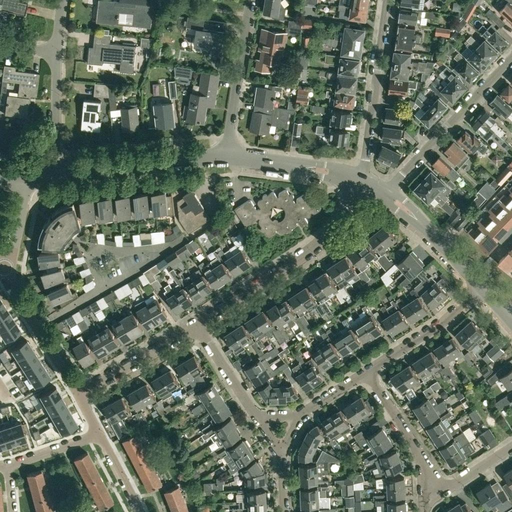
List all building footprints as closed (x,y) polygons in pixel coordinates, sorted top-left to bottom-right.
[(0,0),(0,12),(1,10),(13,13),(25,15),(25,14),(27,3),(17,1),(17,0),(0,0)] [(151,26),(153,5),(160,5),(160,0),(119,0),(120,1),(114,0),(98,0),(98,6),(101,7),(100,21),(151,26)] [(280,2),(280,0),(265,0),(264,12),(272,13),(272,18),(284,20),(286,8),(284,7),(280,2)] [(369,8),(369,0),(342,0),(342,4),(369,8)] [(401,0),(401,5),(412,6),(412,8),(422,10),(423,0),(401,0)] [(511,0),(506,0),(508,2),(499,11),(511,23),(511,0)] [(459,3),(454,2),(453,6),(452,11),(458,12),(463,12),(464,4),(459,3)] [(369,8),(342,4),(339,4),(338,10),(351,11),(350,18),(367,20),(369,8)] [(412,11),(410,11),(401,9),(400,15),(398,15),(398,19),(399,20),(399,21),(420,24),(422,17),(422,11),(412,10),(412,11)] [(471,14),(465,11),(462,15),(463,16),(468,20),(471,14)] [(505,23),(498,16),(494,13),(490,18),(501,28),(505,23)] [(204,20),(198,18),(188,17),(186,27),(197,29),(194,47),(213,50),(212,55),(221,57),(225,33),(203,29),(204,20)] [(314,20),(302,19),(302,28),(313,29),(314,20)] [(302,23),(288,20),(287,27),(301,29),(302,23)] [(463,26),(458,22),(458,23),(455,28),(459,31),(463,26)] [(415,26),(408,25),(399,23),(398,25),(397,26),(397,29),(398,30),(397,35),(422,39),(422,35),(414,33),(415,26)] [(508,42),(501,35),(496,31),(492,34),(483,25),(479,29),(501,50),(508,42)] [(286,27),(285,33),(286,33),(285,34),(288,34),(288,33),(301,35),(301,29),(287,27),(286,27)] [(364,30),(354,28),(346,27),(345,35),(335,34),(335,39),(362,42),(363,37),(364,36),(365,32),(364,31),(364,30)] [(448,36),(449,28),(436,27),(435,35),(448,36)] [(286,33),(285,33),(263,29),(261,43),(264,43),(261,60),(258,60),(256,70),(269,72),(270,62),(280,64),(285,34),(286,33)] [(457,40),(461,35),(457,31),(456,31),(451,36),(457,40)] [(421,44),(422,39),(397,35),(396,41),(395,42),(394,45),(395,46),(395,48),(411,50),(412,43),(421,44)] [(485,40),(481,44),(471,35),(467,40),(469,42),(470,42),(490,60),(493,57),(494,57),(496,55),(496,53),(498,52),(485,40)] [(154,38),(141,37),(140,48),(146,49),(145,56),(152,57),(154,38)] [(309,37),(301,37),(301,46),(308,47),(309,37)] [(335,39),(323,37),(322,41),(327,42),(328,45),(336,46),(337,44),(344,45),(343,53),(360,55),(360,54),(362,53),(363,50),(361,48),(362,42),(335,39)] [(453,46),(448,41),(444,46),(441,49),(448,56),(455,48),(454,47),(453,46)] [(95,42),(94,47),(90,47),(88,63),(103,64),(103,60),(119,62),(118,71),(134,73),(136,46),(95,42)] [(486,64),(490,60),(470,42),(469,42),(466,45),(472,50),(473,48),(475,50),(469,58),(481,69),(482,68),(484,68),(486,66),(486,64)] [(301,50),(300,57),(310,58),(311,51),(301,50)] [(411,53),(404,52),(395,51),(394,53),(393,53),(393,56),(394,58),(393,64),(431,69),(434,64),(410,61),(411,53)] [(478,72),(471,65),(458,53),(454,57),(460,62),(452,70),(457,74),(460,70),(470,80),(478,72)] [(359,60),(342,58),(342,56),(326,54),(325,63),(341,65),(340,71),(357,73),(357,72),(359,72),(360,66),(358,66),(359,60)] [(434,61),(439,66),(443,62),(438,57),(437,58),(434,61)] [(429,73),(431,69),(393,64),(392,69),(391,70),(390,73),(391,74),(391,76),(408,78),(409,71),(429,73)] [(39,74),(14,71),(15,67),(3,65),(2,80),(20,83),(18,96),(8,95),(5,113),(26,116),(29,95),(36,96),(39,74)] [(467,86),(459,79),(446,67),(443,71),(448,76),(445,79),(460,94),(467,86)] [(339,81),(337,89),(354,91),(355,90),(357,90),(358,83),(356,83),(356,77),(337,74),(337,73),(328,71),(327,77),(336,79),(336,80),(339,81)] [(199,121),(204,122),(207,105),(214,106),(219,75),(202,72),(199,94),(192,93),(188,119),(199,121)] [(408,81),(401,80),(391,78),(390,85),(388,85),(387,91),(389,91),(389,92),(406,95),(408,87),(420,89),(424,82),(408,80),(408,81)] [(445,79),(444,79),(441,82),(436,78),(429,86),(436,93),(440,89),(453,101),(460,94),(445,79)] [(177,95),(175,80),(169,81),(171,99),(177,98),(177,95)] [(108,84),(95,83),(94,96),(109,97),(108,84)] [(275,91),(281,92),(282,86),(265,83),(264,87),(258,86),(255,103),(273,106),(275,91)] [(511,86),(509,84),(505,88),(504,88),(502,90),(502,92),(501,93),(511,103),(511,86)] [(309,90),(298,89),(296,102),(307,104),(309,90)] [(354,94),(344,93),(327,90),(326,96),(331,97),(330,104),(335,105),(335,104),(352,106),(353,105),(354,105),(355,100),(353,99),(354,94)] [(447,106),(439,99),(436,95),(431,101),(420,91),(418,97),(438,115),(447,106)] [(508,104),(505,101),(497,94),(490,102),(494,106),(493,108),(499,114),(501,112),(506,117),(510,113),(511,114),(511,106),(509,104),(508,104)] [(429,125),(438,115),(418,97),(415,102),(426,112),(421,117),(429,125)] [(81,130),(100,131),(101,121),(96,120),(97,112),(100,112),(101,101),(84,99),(81,130)] [(155,104),(157,127),(175,125),(172,102),(155,104)] [(289,109),(273,106),(255,103),(250,130),(269,133),(270,124),(286,127),(289,109)] [(331,107),(325,106),(312,105),(311,110),(333,113),(331,123),(341,125),(341,123),(350,124),(352,111),(331,108),(331,107)] [(124,131),(139,129),(137,107),(121,108),(124,131)] [(401,110),(396,109),(387,108),(385,121),(399,123),(400,113),(406,114),(407,110),(401,109),(401,110)] [(496,118),(492,115),(484,108),(478,115),(496,132),(505,141),(507,138),(503,134),(505,132),(493,121),(496,118)] [(505,141),(496,132),(478,115),(471,123),(477,129),(477,130),(480,132),(481,132),(482,133),(486,129),(495,137),(494,138),(501,144),(505,141)] [(301,136),(302,123),(294,122),(293,135),(301,136)] [(348,139),(349,130),(329,128),(330,127),(317,125),(316,133),(331,135),(330,141),(343,143),(342,144),(349,145),(350,139),(348,139)] [(403,129),(394,127),(384,126),(382,138),(391,139),(391,142),(400,143),(401,135),(404,136),(413,144),(416,140),(403,129)] [(417,133),(410,126),(406,131),(413,138),(417,133)] [(474,135),(472,137),(466,130),(462,135),(460,135),(458,137),(458,139),(457,140),(470,152),(475,146),(483,154),(488,148),(480,141),(474,135)] [(454,141),(446,150),(450,154),(448,156),(455,162),(460,167),(465,160),(470,164),(474,160),(454,141)] [(505,141),(501,144),(506,150),(510,146),(505,141)] [(401,153),(383,145),(378,156),(381,158),(380,161),(391,166),(392,163),(395,165),(401,153)] [(460,175),(447,163),(440,156),(432,164),(444,175),(448,171),(456,179),(460,175)] [(511,170),(508,166),(496,179),(501,184),(511,172),(511,170)] [(445,184),(439,178),(431,171),(431,172),(429,172),(426,174),(427,176),(423,180),(437,192),(446,201),(449,198),(439,189),(445,184)] [(461,176),(458,180),(458,181),(464,187),(468,182),(461,176)] [(450,179),(446,183),(453,189),(457,185),(450,179)] [(446,201),(437,192),(423,180),(420,184),(418,183),(415,186),(416,188),(415,189),(428,201),(433,196),(443,205),(446,201)] [(487,182),(478,191),(486,198),(494,189),(487,182)] [(459,187),(455,191),(462,197),(466,193),(459,187)] [(185,196),(177,201),(179,219),(188,233),(210,219),(203,208),(204,207),(192,190),(184,195),(185,196)] [(304,226),(306,225),(307,224),(307,223),(308,222),(307,222),(307,221),(304,217),(306,216),(307,217),(308,217),(309,217),(310,216),(311,215),(311,214),(311,213),(312,212),(313,212),(313,213),(314,213),(315,213),(319,210),(320,210),(320,209),(321,209),(321,208),(321,207),(321,206),(319,203),(318,203),(317,203),(316,203),(314,205),(311,201),(312,200),(313,199),(313,198),(312,198),(309,193),(308,192),(307,192),(306,192),(298,198),(297,198),(297,199),(297,200),(297,201),(295,202),(293,199),(293,198),(294,198),(294,197),(294,196),(293,195),(292,194),(291,194),(290,194),(288,191),(287,190),(286,190),(285,190),(284,190),(279,193),(279,194),(279,195),(278,195),(279,195),(279,196),(277,197),(275,193),(274,193),(274,192),(273,192),(272,192),(271,192),(267,195),(266,195),(266,194),(265,194),(264,194),(263,195),(263,196),(262,196),(262,197),(262,198),(259,200),(258,201),(258,202),(258,203),(258,204),(260,208),(257,210),(251,201),(250,201),(250,200),(249,200),(248,200),(247,201),(234,210),(246,227),(259,218),(260,220),(260,221),(259,222),(259,223),(260,224),(262,227),(262,228),(261,228),(261,229),(261,230),(261,231),(262,231),(263,232),(264,232),(265,232),(267,236),(268,236),(269,237),(270,237),(271,236),(275,233),(276,233),(276,232),(276,231),(276,230),(277,229),(279,232),(279,233),(280,233),(280,234),(281,234),(282,234),(283,234),(287,231),(288,232),(289,232),(290,232),(291,232),(292,231),(292,230),(292,229),(292,228),(296,226),(296,225),(297,224),(297,223),(297,222),(296,222),(298,221),(301,225),(301,226),(302,226),(303,226),(304,226)] [(153,193),(154,197),(156,216),(156,212),(166,211),(167,215),(174,214),(172,191),(171,191),(172,195),(166,196),(165,192),(153,193)] [(477,196),(470,203),(476,209),(485,199),(478,192),(475,194),(477,196)] [(511,210),(511,192),(507,197),(504,195),(500,199),(503,202),(511,210)] [(156,216),(154,197),(148,197),(147,194),(135,195),(136,199),(138,218),(139,218),(138,214),(148,213),(149,217),(156,216)] [(138,218),(136,199),(130,199),(130,196),(117,197),(118,201),(120,220),(121,220),(120,216),(130,215),(131,219),(138,218)] [(120,220),(118,201),(112,201),(112,198),(100,199),(100,203),(102,222),(103,222),(102,218),(113,217),(113,221),(120,220)] [(102,222),(100,203),(94,203),(94,199),(82,201),(82,205),(84,224),(85,224),(84,220),(95,219),(95,223),(102,222)] [(511,210),(503,202),(500,199),(489,211),(492,214),(492,213),(507,228),(511,223),(511,210)] [(84,224),(82,205),(80,205),(75,206),(74,202),(69,203),(67,204),(63,206),(60,207),(58,209),(55,211),(53,213),(55,215),(53,218),(50,216),(47,220),(46,222),(44,225),(43,228),(42,231),(41,233),(40,236),(40,238),(39,242),(39,245),(43,245),(43,250),(44,253),(63,250),(63,249),(63,247),(64,244),(65,242),(66,239),(66,238),(68,236),(69,234),(71,232),(73,230),(74,229),(76,228),(78,226),(81,225),(84,224)] [(459,230),(469,219),(474,213),(468,208),(462,215),(461,216),(462,216),(453,226),(459,230)] [(461,216),(462,215),(456,210),(447,220),(453,225),(453,226),(462,216),(461,216)] [(496,240),(497,239),(507,228),(492,213),(492,214),(486,220),(482,218),(478,222),(481,225),(496,240)] [(173,227),(174,232),(177,237),(183,233),(177,225),(173,227)] [(205,231),(209,239),(219,232),(214,225),(205,231)] [(388,244),(392,241),(395,244),(398,241),(395,237),(395,238),(385,225),(377,231),(388,244)] [(497,240),(497,239),(496,240),(481,225),(476,231),(472,228),(468,233),(487,251),(497,240)] [(390,260),(384,253),(391,248),(388,244),(377,231),(369,238),(379,251),(378,251),(382,255),(381,256),(386,263),(390,267),(393,264),(395,263),(392,259),(390,260)] [(172,240),(177,237),(174,232),(171,234),(165,235),(165,241),(172,240)] [(251,263),(242,250),(249,245),(240,233),(235,236),(237,239),(233,242),(235,245),(229,249),(234,255),(242,269),(251,263)] [(185,244),(190,252),(191,253),(194,250),(199,247),(193,238),(185,244)] [(365,241),(358,247),(365,256),(368,260),(372,257),(375,260),(377,259),(386,271),(388,269),(390,267),(386,263),(381,256),(379,257),(376,253),(375,253),(365,241)] [(181,258),(190,252),(185,244),(176,250),(181,258)] [(405,253),(408,251),(409,251),(407,249),(404,245),(394,253),(396,256),(398,259),(405,253)] [(229,249),(224,253),(220,246),(216,249),(221,256),(224,261),(226,260),(235,274),(242,269),(234,255),(229,249)] [(368,260),(365,256),(358,247),(349,254),(359,266),(359,267),(362,271),(371,264),(368,260)] [(221,256),(216,249),(212,251),(216,258),(210,262),(214,268),(223,281),(231,276),(223,262),(224,261),(221,256)] [(60,262),(60,256),(59,252),(63,251),(63,250),(44,253),(40,253),(41,265),(45,265),(47,271),(66,266),(64,261),(60,262)] [(165,256),(171,265),(180,259),(175,250),(165,256)] [(511,254),(510,252),(509,251),(499,262),(511,274),(511,254)] [(404,271),(416,259),(410,252),(397,264),(399,265),(404,271)] [(346,257),(337,262),(347,277),(352,274),(355,280),(358,278),(363,284),(366,281),(362,275),(359,277),(357,274),(355,270),(346,257)] [(416,259),(404,271),(408,276),(400,283),(403,287),(412,279),(410,278),(422,267),(416,259)] [(203,267),(206,273),(215,287),(217,285),(218,287),(224,284),(223,281),(214,268),(210,262),(203,267)] [(350,281),(347,277),(337,262),(328,268),(337,281),(337,282),(341,288),(350,281)] [(160,270),(156,263),(143,271),(150,282),(156,279),(153,275),(160,270)] [(394,279),(390,274),(396,268),(393,264),(390,267),(388,269),(386,271),(381,276),(387,286),(394,279)] [(53,289),(71,281),(69,277),(65,278),(62,268),(66,267),(66,266),(47,271),(43,272),(46,284),(50,283),(53,289)] [(203,294),(212,289),(199,269),(190,274),(194,281),(203,294)] [(428,279),(425,275),(427,273),(423,269),(417,274),(423,281),(429,287),(440,300),(441,299),(442,300),(446,296),(445,295),(447,293),(436,281),(431,276),(428,279)] [(196,299),(203,294),(194,281),(190,274),(184,278),(181,272),(177,274),(185,286),(187,285),(196,299)] [(317,278),(327,293),(330,297),(339,291),(336,287),(326,272),(317,278)] [(177,283),(172,287),(184,307),(193,301),(183,287),(185,286),(177,274),(173,277),(175,280),(177,283)] [(133,280),(136,285),(142,282),(139,277),(133,280)] [(323,296),(327,293),(317,278),(311,282),(312,283),(310,285),(319,298),(318,298),(321,303),(325,300),(323,296)] [(131,288),(136,285),(133,280),(128,283),(131,288)] [(71,281),(53,289),(50,291),(55,302),(58,300),(62,306),(59,308),(59,309),(79,296),(76,291),(72,293),(68,284),(71,282),(71,281)] [(429,287),(423,281),(415,288),(418,293),(420,295),(422,294),(433,306),(440,300),(429,287)] [(172,287),(171,287),(169,283),(165,286),(168,289),(165,291),(169,297),(167,298),(176,312),(184,307),(172,287)] [(304,286),(297,291),(307,306),(311,303),(314,307),(318,304),(316,300),(315,300),(307,287),(305,288),(304,286)] [(109,294),(112,299),(113,300),(118,297),(114,291),(109,294)] [(298,312),(301,316),(305,313),(302,309),(307,306),(297,291),(290,295),(291,297),(289,298),(298,311),(298,312)] [(342,302),(346,299),(342,293),(338,296),(342,302)] [(107,302),(112,299),(109,294),(104,297),(107,302)] [(167,317),(157,299),(154,294),(145,300),(158,323),(167,317)] [(428,311),(418,297),(410,302),(419,316),(428,311)] [(399,306),(396,301),(394,298),(390,301),(392,304),(386,308),(400,329),(408,323),(399,310),(401,308),(399,306)] [(148,328),(158,323),(145,300),(135,305),(148,328)] [(295,313),(295,314),(286,300),(284,301),(283,300),(277,304),(286,319),(290,326),(296,322),(294,320),(298,318),(295,313)] [(411,321),(419,316),(410,302),(402,307),(411,321)] [(3,303),(0,305),(0,317),(9,312),(3,303)] [(85,308),(88,313),(93,310),(90,304),(85,308)] [(280,329),(284,327),(281,322),(286,319),(277,304),(268,310),(278,325),(277,325),(280,329)] [(322,307),(326,313),(330,310),(326,304),(322,307)] [(382,334),(380,332),(382,331),(372,315),(373,314),(367,305),(363,308),(368,317),(363,321),(373,336),(375,335),(376,337),(382,334)] [(400,329),(386,308),(384,306),(382,308),(388,317),(383,320),(385,322),(382,324),(387,331),(389,329),(392,334),(400,329)] [(322,307),(318,309),(326,322),(330,319),(326,313),(322,307)] [(82,316),(88,313),(85,308),(79,311),(82,316)] [(123,318),(134,337),(143,331),(131,310),(128,312),(128,315),(123,318)] [(263,310),(255,316),(264,330),(268,337),(273,334),(271,330),(275,328),(272,324),(263,310)] [(9,312),(0,317),(0,330),(14,322),(9,312)] [(259,333),(264,330),(255,316),(246,322),(255,335),(254,336),(257,340),(261,337),(259,333)] [(373,336),(363,321),(361,318),(355,322),(350,316),(347,318),(353,327),(355,326),(364,340),(365,339),(366,341),(373,336)] [(301,319),(309,333),(313,330),(304,317),(301,319)] [(66,318),(53,326),(56,331),(69,324),(66,318)] [(124,342),(134,337),(123,318),(118,321),(115,319),(112,321),(124,342)] [(351,329),(353,327),(347,318),(342,321),(348,330),(343,334),(353,350),(360,345),(359,344),(360,342),(351,329)] [(309,333),(301,319),(297,322),(306,335),(309,333)] [(478,343),(486,336),(483,332),(482,332),(471,320),(464,327),(475,340),(478,343)] [(14,322),(0,330),(0,332),(5,341),(21,331),(14,322)] [(99,332),(109,350),(119,345),(107,324),(103,326),(104,329),(99,332)] [(234,330),(243,344),(247,341),(250,344),(254,342),(251,337),(251,338),(242,324),(234,330)] [(478,343),(475,340),(464,327),(456,334),(467,346),(470,350),(467,352),(474,361),(478,358),(471,349),(478,343)] [(346,354),(353,350),(343,334),(340,331),(334,335),(330,329),(326,332),(332,341),(334,340),(343,354),(345,352),(346,354)] [(245,347),(243,344),(234,330),(225,336),(234,349),(233,349),(236,354),(245,347)] [(100,356),(109,350),(99,332),(89,338),(100,356)] [(331,342),(332,341),(326,332),(322,335),(325,340),(320,343),(332,363),(339,358),(338,357),(340,356),(331,342)] [(285,340),(281,334),(276,337),(280,343),(285,340)] [(95,359),(85,341),(81,335),(77,337),(80,343),(75,346),(81,358),(80,359),(83,366),(95,359)] [(474,361),(467,352),(464,355),(461,351),(452,338),(444,343),(453,357),(457,354),(460,358),(463,355),(470,364),(474,361)] [(26,339),(11,349),(17,359),(32,349),(26,339)] [(320,343),(314,347),(310,342),(306,345),(312,354),(314,353),(324,369),(332,363),(320,343)] [(254,346),(260,355),(264,353),(261,348),(258,343),(254,346)] [(448,360),(453,357),(444,343),(435,349),(444,362),(443,363),(446,367),(448,365),(450,364),(448,360)] [(497,343),(487,353),(494,360),(504,351),(497,343)] [(281,355),(288,351),(290,350),(288,347),(279,352),(281,355)] [(32,349),(17,359),(23,368),(38,358),(32,349)] [(270,355),(268,351),(267,351),(264,353),(260,355),(261,356),(258,358),(260,359),(246,368),(251,375),(269,364),(265,359),(270,355)] [(431,352),(422,357),(431,371),(436,368),(438,372),(440,371),(443,369),(440,364),(439,364),(431,352)] [(320,376),(323,375),(312,358),(305,362),(299,354),(295,356),(300,363),(314,384),(322,379),(320,376)] [(207,384),(201,376),(206,373),(203,369),(194,355),(185,361),(201,388),(207,384)] [(250,355),(241,360),(245,366),(254,361),(250,355)] [(426,374),(431,371),(422,357),(413,363),(422,376),(424,380),(429,378),(426,374)] [(38,358),(23,368),(28,377),(44,367),(38,358)] [(194,393),(201,388),(185,361),(176,366),(186,381),(189,379),(194,387),(192,389),(187,392),(189,396),(194,393)] [(300,363),(292,368),(306,389),(314,384),(300,363)] [(273,370),(269,364),(251,375),(256,384),(270,375),(271,377),(280,371),(278,367),(273,370)] [(421,383),(418,378),(418,379),(409,365),(401,371),(410,385),(414,382),(417,385),(421,383)] [(288,366),(283,369),(292,383),(297,380),(288,366)] [(44,367),(28,377),(35,387),(50,377),(44,367)] [(485,377),(491,372),(487,367),(481,372),(485,377)] [(508,388),(511,385),(511,369),(505,374),(501,368),(488,379),(490,384),(501,377),(508,388)] [(162,375),(170,389),(175,387),(177,390),(182,388),(179,383),(171,369),(162,375)] [(447,371),(451,377),(453,381),(456,379),(456,377),(454,375),(450,369),(447,371)] [(410,385),(401,371),(392,377),(400,390),(403,394),(412,388),(410,385)] [(447,371),(442,374),(446,380),(451,377),(447,371)] [(170,389),(162,375),(153,380),(161,394),(160,395),(163,399),(172,393),(170,389)] [(272,387),(270,383),(271,383),(268,379),(262,383),(264,386),(260,389),(266,399),(270,399),(270,402),(278,402),(278,387),(272,387)] [(441,387),(438,381),(427,388),(430,394),(436,390),(441,387)] [(154,407),(158,405),(154,397),(154,398),(147,384),(137,389),(145,404),(151,401),(154,407)] [(205,401),(219,392),(213,384),(200,392),(199,392),(195,395),(194,393),(189,396),(185,398),(188,403),(197,397),(198,399),(202,397),(205,401)] [(278,387),(278,402),(287,401),(287,398),(293,398),(298,395),(292,385),(289,386),(278,387)] [(55,386),(39,395),(45,405),(61,396),(55,386)] [(459,400),(465,396),(462,387),(460,389),(454,392),(459,400)] [(140,406),(145,404),(137,389),(129,394),(136,408),(138,413),(143,410),(140,406)] [(417,416),(438,403),(434,397),(438,394),(436,390),(430,394),(427,396),(428,398),(414,407),(415,409),(413,410),(417,416)] [(212,412),(225,403),(219,392),(205,401),(192,410),(195,414),(208,405),(212,412)] [(181,393),(175,397),(178,403),(185,398),(183,394),(181,393)] [(507,394),(494,403),(499,409),(511,401),(507,394)] [(417,395),(415,396),(408,401),(411,406),(420,401),(417,395)] [(61,396),(45,405),(50,414),(66,405),(61,396)] [(367,399),(365,401),(362,396),(353,402),(362,416),(367,413),(369,416),(373,414),(373,413),(375,411),(367,399)] [(121,417),(126,414),(128,418),(133,416),(130,411),(130,412),(122,397),(113,403),(121,417)] [(439,415),(440,416),(449,410),(447,407),(446,407),(442,400),(438,403),(417,416),(422,423),(424,422),(425,424),(439,415)] [(357,419),(362,416),(353,402),(344,408),(353,421),(355,426),(359,423),(357,419)] [(127,428),(121,417),(113,403),(104,407),(112,422),(111,422),(114,426),(117,433),(120,438),(129,433),(127,428)] [(215,426),(214,424),(218,421),(231,412),(225,403),(212,412),(215,417),(211,420),(212,421),(208,425),(201,429),(204,433),(215,426)] [(66,405),(50,414),(56,424),(71,415),(66,405)] [(473,409),(466,414),(473,424),(480,420),(473,409)] [(332,416),(341,430),(343,433),(352,428),(349,424),(340,410),(332,416)] [(431,437),(452,423),(447,417),(452,414),(449,410),(440,416),(441,418),(427,427),(428,429),(427,430),(431,437)] [(71,415),(56,424),(61,434),(77,425),(71,415)] [(343,433),(341,430),(332,416),(323,422),(325,425),(323,426),(330,436),(329,436),(331,439),(330,440),(337,451),(341,448),(335,439),(343,433)] [(145,418),(139,421),(142,426),(148,423),(145,418)] [(204,440),(210,436),(214,442),(216,440),(236,427),(231,418),(217,428),(215,426),(204,433),(201,435),(204,440)] [(136,429),(142,426),(139,421),(133,424),(136,429)] [(381,426),(377,421),(369,426),(372,431),(381,426)] [(20,422),(10,426),(16,443),(26,439),(20,422)] [(460,426),(455,429),(452,423),(431,437),(436,444),(437,443),(438,445),(452,435),(453,437),(463,431),(460,426)] [(304,440),(316,446),(321,437),(324,435),(317,425),(311,429),(310,432),(309,431),(304,440)] [(10,426),(0,429),(6,446),(16,443),(10,426)] [(236,427),(216,440),(219,446),(211,451),(214,456),(228,447),(226,446),(240,436),(239,435),(241,434),(236,427)] [(469,427),(463,431),(469,441),(470,441),(475,437),(469,427)] [(367,435),(365,436),(361,438),(358,441),(361,445),(367,442),(370,447),(387,435),(382,428),(368,437),(367,435)] [(495,437),(489,428),(485,431),(479,435),(489,449),(498,443),(494,437),(495,437)] [(444,457),(469,441),(463,431),(453,437),(455,439),(441,448),(442,450),(440,451),(444,457)] [(136,465),(149,458),(136,433),(123,440),(136,465)] [(374,453),(364,459),(365,462),(369,460),(380,454),(379,453),(393,444),(387,435),(370,447),(374,453)] [(227,462),(250,447),(245,440),(244,441),(243,440),(229,449),(228,447),(218,453),(221,458),(223,456),(227,462)] [(311,455),(316,446),(304,440),(300,449),(301,450),(299,452),(300,460),(312,459),(311,455)] [(470,441),(469,441),(444,457),(449,465),(451,463),(452,465),(458,461),(460,463),(467,458),(466,456),(475,450),(470,441)] [(241,468),(240,466),(254,457),(253,455),(254,454),(250,447),(227,462),(231,469),(229,470),(231,474),(241,468)] [(369,460),(365,462),(367,464),(375,461),(377,467),(399,459),(396,450),(381,456),(380,454),(369,460)] [(345,461),(325,451),(320,462),(328,461),(345,461)] [(100,477),(93,463),(87,452),(74,459),(87,484),(100,477)] [(136,465),(144,479),(149,490),(162,483),(149,458),(136,465)] [(387,476),(387,474),(403,468),(399,459),(377,467),(379,471),(375,473),(376,478),(387,476)] [(246,476),(264,469),(259,461),(257,462),(256,460),(242,469),(246,475),(246,476)] [(329,473),(329,467),(328,461),(320,462),(316,462),(316,464),(300,465),(300,475),(322,474),(329,473)] [(353,461),(344,461),(344,472),(353,472),(353,461)] [(196,469),(190,473),(193,479),(200,476),(196,469)] [(264,469),(246,476),(246,484),(265,483),(265,482),(268,482),(267,473),(265,473),(264,469)] [(34,502),(48,498),(41,471),(27,474),(34,502)] [(362,472),(353,475),(353,483),(364,481),(362,472)] [(353,484),(353,473),(347,473),(347,476),(347,478),(345,478),(345,484),(346,484),(353,484)] [(318,486),(329,485),(328,480),(323,480),(322,474),(300,475),(301,484),(317,483),(318,486)] [(404,477),(388,478),(387,476),(376,478),(377,483),(382,482),(382,488),(383,488),(405,486),(404,477)] [(113,502),(107,490),(100,477),(87,484),(100,509),(113,502)] [(498,494),(490,483),(478,491),(489,508),(497,502),(502,510),(511,504),(503,491),(498,494)] [(326,497),(326,489),(329,489),(329,485),(318,486),(318,488),(301,488),(302,498),(318,497),(326,497)] [(165,491),(171,506),(173,511),(189,511),(179,486),(165,491)] [(378,500),(389,499),(389,497),(405,496),(405,486),(383,488),(383,495),(370,496),(370,501),(374,500),(375,500),(378,500)] [(265,490),(249,491),(249,489),(237,489),(238,494),(243,494),(243,501),(268,499),(268,493),(265,493),(265,490)] [(318,497),(302,498),(302,508),(318,507),(318,509),(330,508),(329,497),(326,497),(318,497)] [(52,511),(48,498),(34,502),(37,511),(52,511)] [(266,510),(266,507),(269,507),(268,499),(243,501),(243,508),(233,509),(232,511),(250,511),(250,510),(266,510)] [(389,502),(389,499),(378,500),(375,500),(375,506),(381,505),(382,511),(389,511),(406,511),(405,501),(389,502)] [(460,503),(453,507),(456,511),(472,511),(466,502),(462,505),(460,503)]
